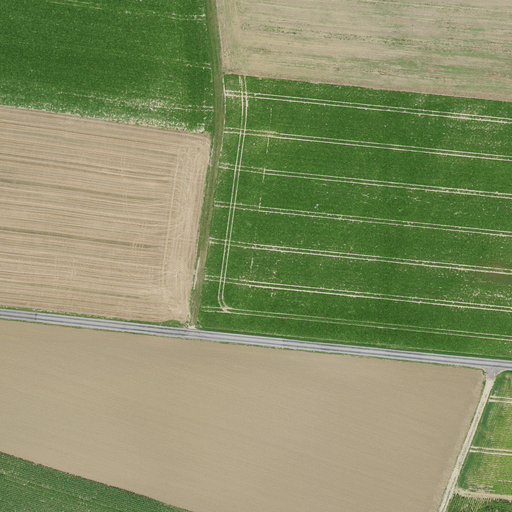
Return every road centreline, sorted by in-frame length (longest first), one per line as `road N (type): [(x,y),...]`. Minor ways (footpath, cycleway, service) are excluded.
road 1 (unclassified): [(0,313),(511,365)]
road 2 (track): [(192,334),(217,65),(209,0)]
road 3 (track): [(499,363),(444,511)]
